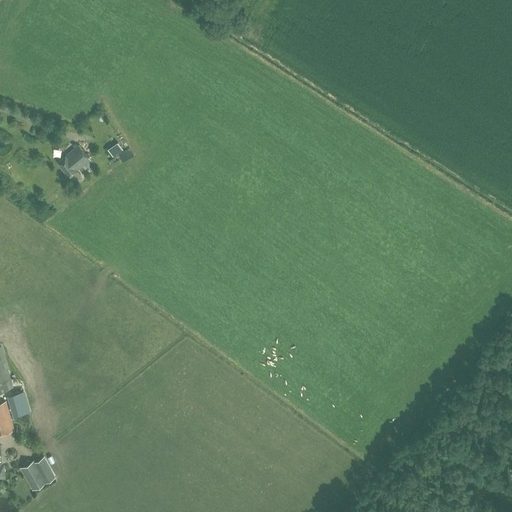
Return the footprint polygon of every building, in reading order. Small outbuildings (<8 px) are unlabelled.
[(118,143),(108,150),(107,150),(112,157),(122,150),(118,143)] [(76,185),(84,179),(76,170),(90,159),(79,145),(58,162),(76,185)] [(0,389),(13,386),(1,346),(0,346),(0,389)] [(0,433),(14,430),(6,401),(0,402),(0,433)] [(33,488),(45,482),(34,461),(22,468),(33,488)]
